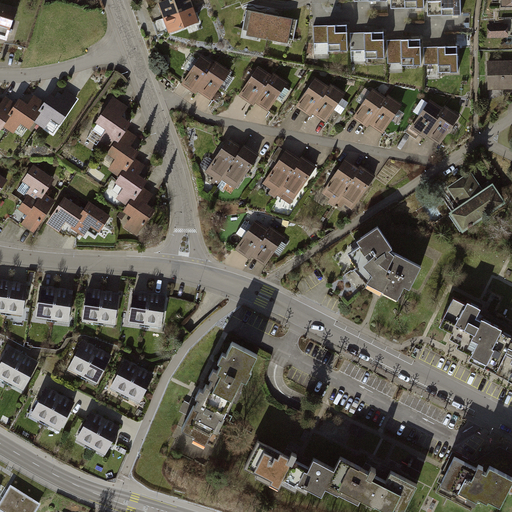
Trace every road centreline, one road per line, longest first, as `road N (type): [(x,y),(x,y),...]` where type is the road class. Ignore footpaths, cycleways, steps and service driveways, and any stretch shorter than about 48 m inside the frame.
road 1 (residential): [(511,422),(264,296),(181,270)]
road 2 (residential): [(153,103),(165,98),(225,120),(424,161)]
road 3 (residential): [(181,270),(0,252)]
road 4 (secondary): [(0,442),(76,485),(157,511)]
road 5 (residential): [(181,270),(184,208),(153,103)]
road 6 (residential): [(483,136),(355,222)]
road 7 (residential): [(133,50),(67,72),(0,78)]
